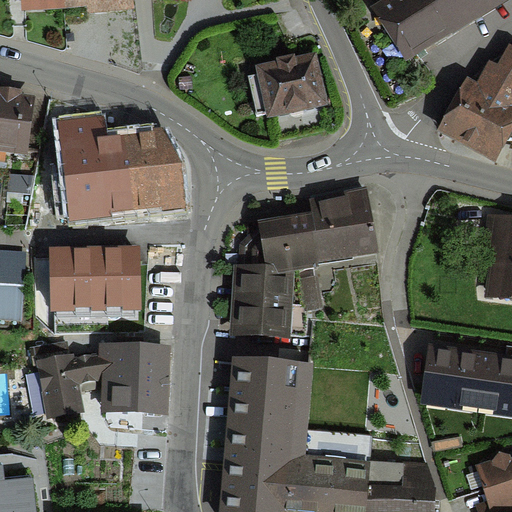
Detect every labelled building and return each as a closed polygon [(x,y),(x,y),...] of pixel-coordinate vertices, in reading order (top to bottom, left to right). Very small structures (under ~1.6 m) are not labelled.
[(21,0),(23,14),(64,11),(63,0),(21,0)] [(134,13),(132,0),(63,0),(64,11),(88,10),(89,16),(134,13)] [(392,0),(377,10),(410,61),(506,0),(505,0),(392,0)] [(507,136),(511,137),(511,54),(506,52),(497,73),(489,70),(480,88),(477,93),(466,88),(440,134),(492,163),(507,136)] [(287,63),(256,70),(267,123),(329,109),(317,57),(287,63)] [(0,155),(27,159),(35,100),(21,98),(22,93),(10,91),(0,89),(0,155)] [(57,119),(70,221),(185,207),(181,163),(163,128),(154,128),(153,125),(107,130),(105,113),(57,119)] [(32,179),(9,177),(8,194),(30,195),(32,179)] [(295,269),(380,256),(368,187),(339,192),(315,198),(310,199),(312,210),(259,220),(260,225),(240,246),(240,265),(273,264),(277,272),(295,269)] [(511,223),(489,220),(485,248),(495,250),(487,298),(511,302),(511,223)] [(95,246),(50,246),(51,311),(55,311),(56,323),(109,323),(109,315),(134,315),(134,309),(141,309),(140,245),(95,246)] [(0,320),(24,321),(28,251),(0,250),(0,320)] [(240,265),(234,265),(232,303),(230,336),(292,337),(295,269),(277,272),(273,264),(240,265)] [(316,276),(301,278),(305,308),(321,306),(316,276)] [(48,418),(84,411),(81,399),(80,391),(91,389),(84,355),(75,357),(74,353),(70,353),(68,341),(34,348),(48,418)] [(99,344),(99,354),(84,355),(91,389),(101,389),(100,412),(168,414),(169,375),(169,344),(99,344)] [(511,362),(430,352),(424,401),(454,405),(454,409),(479,412),(510,416),(511,410),(511,362)] [(366,511),(372,460),(373,437),(309,430),(315,365),(233,356),(219,511),(366,511)] [(461,437),(433,443),(435,452),(463,446),(461,437)] [(511,511),(511,458),(478,470),(489,503),(479,506),(480,511),(511,511)] [(426,462),(372,460),(366,511),(435,511),(436,507),(426,462)] [(0,511),(34,511),(32,483),(2,486),(1,471),(0,470),(0,511)]
